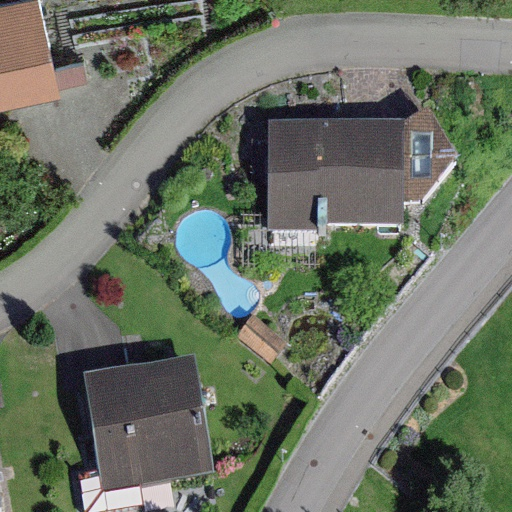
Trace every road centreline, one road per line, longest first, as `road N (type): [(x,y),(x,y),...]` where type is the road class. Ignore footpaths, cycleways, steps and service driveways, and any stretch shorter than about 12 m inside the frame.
road 1 (residential): [(511,56),(441,47),(276,50),(206,83),(37,287),(0,304)]
road 2 (residential): [(511,224),(424,322),(310,511)]
